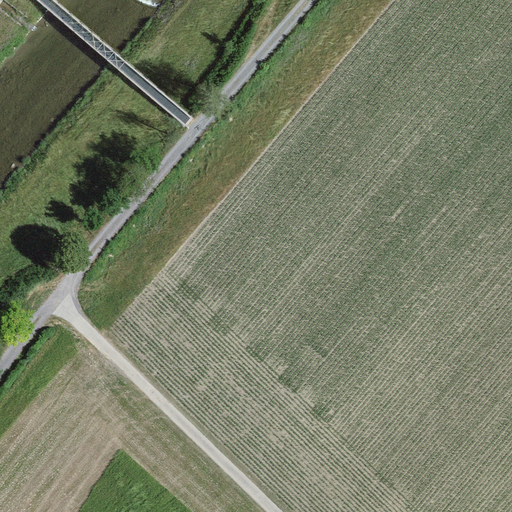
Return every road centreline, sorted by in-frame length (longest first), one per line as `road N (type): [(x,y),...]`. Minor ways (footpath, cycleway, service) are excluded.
road 1 (track): [(308,0),(0,369)]
road 2 (track): [(54,300),(275,511)]
